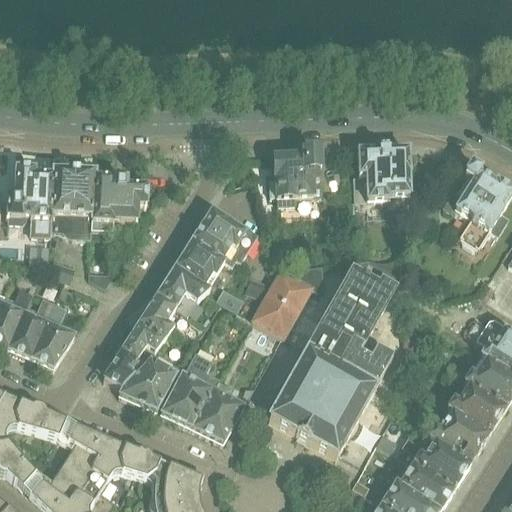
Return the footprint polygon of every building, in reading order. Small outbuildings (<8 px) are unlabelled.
[(352,209),(387,208),(387,212),(408,211),(407,182),(408,182),(407,158),(387,158),(387,157),(375,157),(375,158),(356,159),(357,184),(351,184),(352,209)] [(317,160),(303,161),(303,163),(272,165),(273,186),(268,187),(269,203),(273,203),(273,207),(294,206),(294,204),(320,203),(319,187),(317,188),(316,178),(318,178),(317,160)] [(498,222),(511,200),(511,199),(494,188),(493,190),(478,181),(479,179),(469,173),(463,182),(466,184),(463,189),(459,186),(452,198),(453,198),(443,214),(452,221),(454,218),(466,225),(454,243),(460,246),(461,251),(471,257),(473,256),(475,258),(488,239),(496,244),(506,227),(498,222)] [(28,244),(48,245),(49,236),(52,177),(51,177),(50,182),(33,181),(33,176),(14,176),(13,203),(7,203),(6,223),(8,223),(8,230),(20,231),(20,224),(21,224),(21,223),(29,224),(28,244)] [(49,239),(65,240),(70,246),(89,246),(89,239),(90,224),(92,179),(79,179),(79,178),(68,177),(68,178),(52,177),(49,236),(48,245),(49,245),(49,239)] [(94,179),(92,179),(90,224),(89,239),(111,240),(112,227),(135,229),(136,212),(145,212),(145,194),(124,193),(125,188),(114,188),(114,185),(94,184),(94,179)] [(227,228),(210,218),(191,248),(222,268),(231,274),(235,267),(239,270),(256,242),(246,236),(244,240),(226,229),(227,228)] [(191,248),(173,276),(202,293),(208,297),(209,297),(210,297),(214,289),(207,285),(210,281),(213,282),(222,268),(191,248)] [(47,281),(63,288),(68,289),(74,275),(52,267),(47,281)] [(322,292),(319,274),(292,277),(289,282),(279,277),(251,328),(282,346),(310,296),(317,300),(322,292)] [(173,276),(155,303),(174,316),(183,301),(196,309),(208,297),(202,293),(173,276)] [(363,351),(388,307),(393,299),(379,291),(376,295),(350,280),(300,369),(268,426),(294,441),(293,442),(307,449),(308,449),(334,464),(373,397),(372,396),(391,364),(375,355),(374,357),(363,351)] [(269,291),(250,283),(245,298),(263,305),(269,291)] [(0,307),(0,354),(6,356),(31,301),(35,290),(31,288),(26,299),(19,296),(14,307),(2,302),(0,307)] [(66,295),(68,289),(63,288),(57,303),(68,307),(72,298),(66,295)] [(222,293),(215,306),(235,318),(243,306),(222,293)] [(6,356),(27,366),(53,310),(41,305),(36,317),(27,314),(32,301),(31,301),(6,356)] [(178,339),(172,335),(165,330),(174,316),(155,303),(138,331),(163,347),(165,345),(174,349),(178,339)] [(73,343),(57,336),(65,316),(53,310),(27,366),(52,376),(73,343)] [(485,356),(479,364),(484,367),(511,385),(511,345),(507,343),(511,335),(511,334),(496,324),(492,330),(487,331),(475,349),(485,356)] [(120,359),(134,369),(140,373),(153,360),(163,347),(138,331),(120,359)] [(407,356),(414,360),(419,351),(412,346),(407,356)] [(120,359),(114,369),(102,387),(120,396),(121,396),(133,381),(140,373),(134,369),(120,359)] [(179,382),(159,422),(190,437),(210,398),(216,387),(217,385),(205,379),(210,369),(194,360),(190,369),(182,384),(179,382)] [(177,379),(179,376),(167,370),(153,361),(135,382),(133,381),(121,396),(120,396),(117,404),(154,420),(177,379)] [(467,394),(504,418),(511,405),(511,385),(484,367),(479,364),(478,365),(483,369),(473,384),(469,381),(462,391),(467,394)] [(221,452),(241,414),(227,406),(230,399),(216,392),(219,386),(217,385),(216,387),(210,398),(190,437),(221,452)] [(445,417),(450,421),(487,444),(504,418),(467,394),(457,410),(452,407),(445,417)] [(13,433),(15,434),(57,446),(58,444),(62,435),(63,433),(64,429),(65,428),(57,425),(45,419),(44,417),(42,414),(39,413),(36,412),(33,412),(30,413),(0,400),(0,481),(2,482),(5,482),(15,491),(21,497),(22,496),(25,493),(27,490),(35,482),(31,478),(6,448),(5,446),(4,443),(4,440),(5,438),(7,435),(10,434),(13,433)] [(433,435),(426,446),(432,450),(468,473),(474,464),(475,464),(481,454),(480,454),(487,444),(450,421),(438,439),(433,435)] [(46,494),(40,490),(28,503),(38,511),(90,511),(110,481),(112,480),(115,478),(119,478),(131,482),(146,487),(148,488),(150,491),(151,494),(150,506),(148,509),(148,511),(147,511),(198,511),(197,506),(198,499),(199,491),(201,486),(150,465),(150,464),(149,461),(146,459),(142,458),(137,458),(136,459),(73,432),(67,448),(74,452),(46,494)] [(395,463),(411,473),(453,498),(469,474),(468,473),(432,450),(426,446),(411,437),(400,454),(395,463)] [(411,473),(398,493),(426,511),(443,511),(453,498),(411,473)] [(355,486),(351,493),(351,494),(363,501),(368,493),(355,486)] [(394,491),(379,511),(426,511),(398,493),(394,491)] [(363,501),(351,494),(340,511),(356,511),(364,501),(363,501)] [(511,511),(511,494),(500,511),(511,511)]
